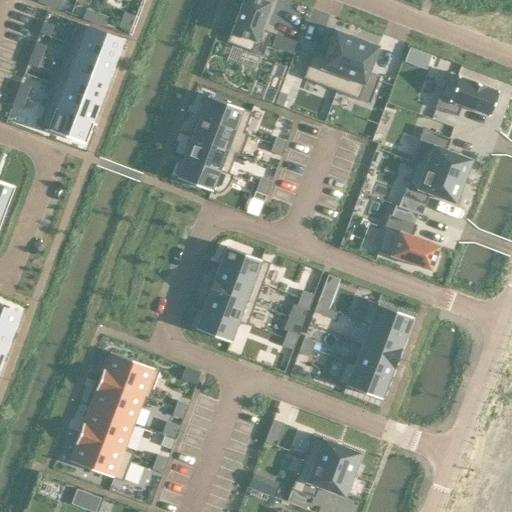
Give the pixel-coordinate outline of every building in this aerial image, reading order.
[(63,0),(50,0),(49,5),(60,10),(64,0),(63,0)] [(266,0),(242,0),(227,42),(263,55),(271,32),(260,28),(270,2),(266,0)] [(86,9),(83,18),(94,22),(97,13),(86,9)] [(97,13),(94,22),(105,26),(108,17),(97,13)] [(44,21),(40,33),(49,36),(53,25),(44,21)] [(77,22),(69,43),(115,61),(123,40),(77,22)] [(314,50),(303,78),(336,91),(357,37),(355,37),(347,34),(345,33),(334,29),(325,55),(314,50)] [(357,37),(336,91),(370,103),(380,75),(369,71),(379,46),(368,42),(366,41),(358,38),(357,37)] [(36,42),(32,53),(41,56),(45,45),(36,42)] [(69,43),(61,64),(108,81),(115,61),(69,43)] [(410,45),(405,59),(426,67),(431,53),(410,45)] [(32,53),(28,64),(37,67),(41,56),(32,53)] [(448,72),(459,76),(463,65),(451,61),(447,72),(448,72)] [(61,64),(53,84),(100,102),(108,81),(61,64)] [(448,72),(435,107),(458,116),(462,105),(487,115),(488,115),(498,91),(484,86),(484,85),(471,80),(471,81),(459,76),(448,72)] [(21,82),(17,93),(26,97),(30,85),(21,82)] [(53,84),(46,104),(92,122),(100,102),(53,84)] [(279,92),(275,103),(283,106),(287,95),(279,92)] [(17,93),(13,104),(22,108),(26,97),(17,93)] [(207,95),(199,116),(248,135),(249,134),(244,132),(252,112),(207,95)] [(46,104),(38,125),(84,143),(92,122),(46,104)] [(199,116),(191,136),(241,155),(248,135),(199,116)] [(423,128),(410,161),(464,181),(464,180),(467,172),(468,170),(472,159),(446,149),(451,138),(423,128)] [(191,136),(184,156),(228,173),(236,154),(240,156),(241,155),(191,136)] [(276,137),(273,144),(284,148),(287,141),(276,137)] [(273,144),(270,151),(282,155),(284,148),(273,144)] [(184,156),(176,177),(212,191),(219,171),(228,174),(228,173),(184,156)] [(415,164),(402,196),(425,205),(430,194),(455,203),(459,193),(460,191),(463,182),(464,181),(410,161),(410,162),(415,164)] [(260,177),(258,184),(269,189),(272,181),(260,177)] [(0,180),(0,207),(5,209),(14,185),(0,180)] [(258,184),(255,192),(266,196),(269,189),(258,184)] [(402,196),(399,206),(422,215),(425,205),(402,196)] [(395,205),(392,215),(414,224),(418,214),(395,205)] [(389,214),(376,250),(430,270),(430,269),(439,246),(413,236),(417,224),(414,224),(392,215),(389,214)] [(226,246),(218,267),(262,284),(270,263),(226,246)] [(218,267),(210,287),(255,304),(262,284),(218,267)] [(210,287),(203,307),(247,324),(255,304),(210,287)] [(302,291),(300,298),(311,302),(314,295),(302,291)] [(319,297),(317,304),(328,308),(331,301),(319,297)] [(300,298),(297,305),(308,309),(311,302),(300,298)] [(368,300),(360,321),(405,337),(412,316),(368,300)] [(317,304),(314,311),(325,316),(328,308),(317,304)] [(0,305),(0,329),(12,334),(20,313),(0,305)] [(203,307),(195,328),(230,342),(238,321),(247,325),(247,324),(203,307)] [(360,321),(369,325),(361,344),(397,358),(405,337),(360,321)] [(0,329),(0,352),(4,355),(12,334),(0,329)] [(287,331),(284,338),(296,342),(298,335),(287,331)] [(304,337),(301,345),(313,349),(315,342),(304,337)] [(284,338),(282,345),(293,350),(296,342),(284,338)] [(345,360),(345,361),(389,378),(397,358),(361,344),(354,364),(345,360)] [(301,345),(299,352),(310,356),(313,349),(301,345)] [(103,369),(100,379),(149,398),(159,370),(110,351),(104,369),(103,369)] [(345,361),(337,382),(381,399),(389,378),(345,361)] [(186,366),(182,376),(196,381),(200,371),(186,366)] [(96,389),(90,406),(134,423),(144,397),(148,398),(149,398),(100,379),(96,389)] [(177,400),(175,407),(186,412),(189,404),(177,400)] [(83,423),(79,433),(133,453),(133,452),(124,449),(134,423),(90,406),(83,423)] [(175,407),(172,415),(183,419),(186,412),(175,407)] [(167,418),(162,430),(174,435),(179,423),(167,418)] [(273,419),(265,441),(276,446),(285,423),(273,419)] [(76,443),(69,461),(122,481),(133,453),(79,433),(75,443),(76,443)] [(313,434),(304,456),(353,475),(353,473),(356,465),(357,463),(361,452),(313,434)] [(164,435),(160,445),(171,449),(174,439),(164,435)] [(157,454),(154,461),(166,466),(168,458),(157,454)] [(304,456),(292,489),(315,498),(319,487),(344,497),(348,486),(349,486),(349,484),(352,476),(353,475),(304,456)] [(154,461),(152,469),(163,473),(166,466),(154,461)] [(265,477),(253,472),(248,487),(259,491),(265,477)] [(101,496),(77,487),(71,502),(95,511),(101,496)]
